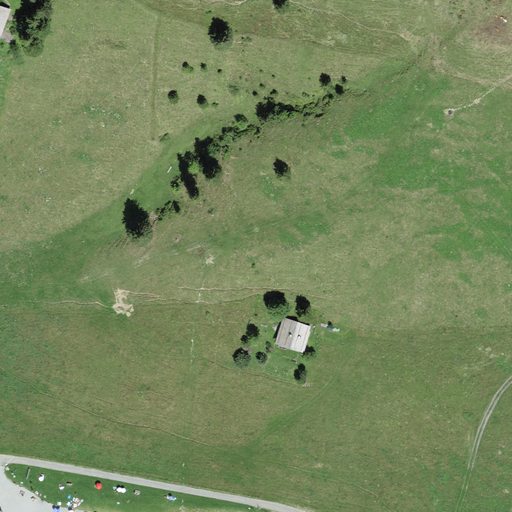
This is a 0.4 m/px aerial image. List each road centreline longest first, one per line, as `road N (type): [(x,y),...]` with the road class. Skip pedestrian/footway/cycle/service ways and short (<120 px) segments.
road 1 (track): [(0,459),(294,511)]
road 2 (track): [(511,378),(477,437),(456,511)]
